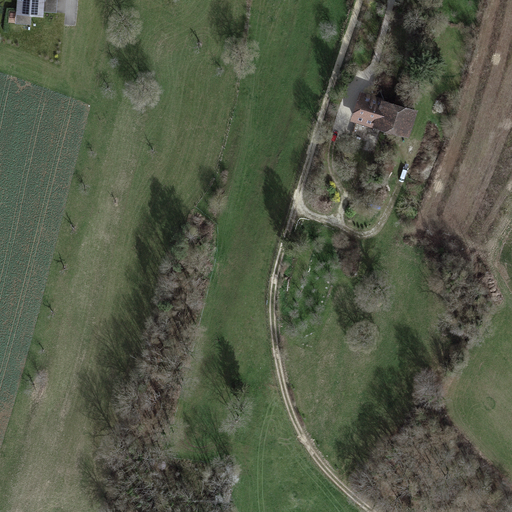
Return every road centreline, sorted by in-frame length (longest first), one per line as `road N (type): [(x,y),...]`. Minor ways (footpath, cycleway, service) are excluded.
road 1 (track): [(372,511),(325,472),(287,406),(271,303),(358,0)]
road 2 (track): [(390,0),(371,68),(338,125)]
